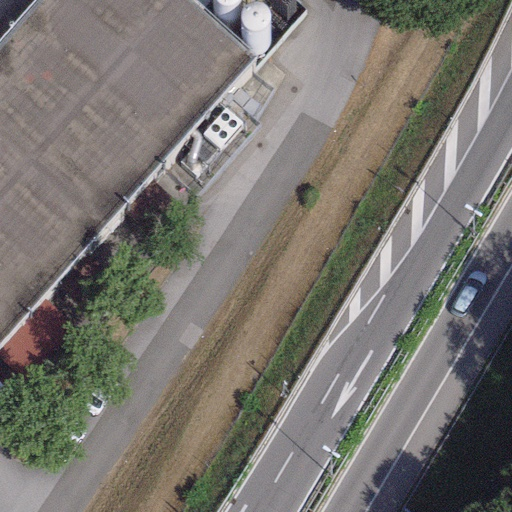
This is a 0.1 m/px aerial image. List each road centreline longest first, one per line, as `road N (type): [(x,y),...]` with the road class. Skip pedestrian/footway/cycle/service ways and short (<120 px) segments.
road 1 (motorway): [(511,89),(263,511)]
road 2 (motorway): [(346,511),(511,235)]
